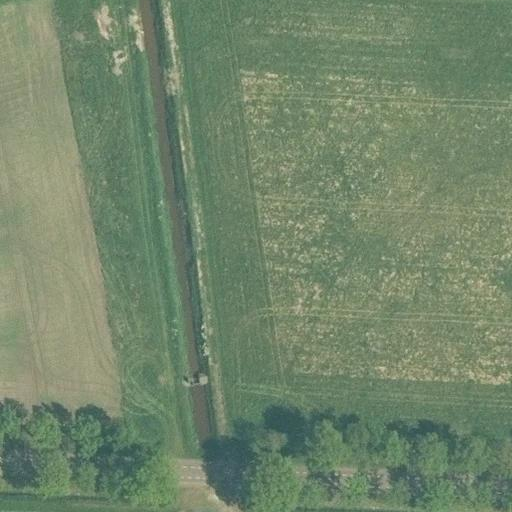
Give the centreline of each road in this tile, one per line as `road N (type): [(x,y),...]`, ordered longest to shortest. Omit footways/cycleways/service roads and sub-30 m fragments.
road 1 (tertiary): [(511,490),(0,465)]
road 2 (track): [(121,0),(187,475)]
